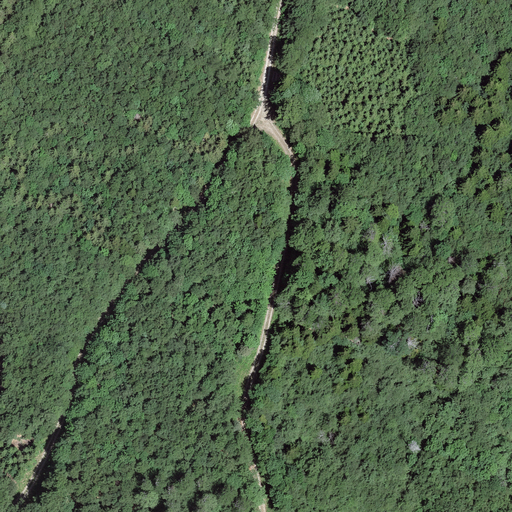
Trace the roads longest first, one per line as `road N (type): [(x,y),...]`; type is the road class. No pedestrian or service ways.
road 1 (track): [(263,511),(245,411),(296,180),(288,152),(261,117),(281,0)]
road 2 (track): [(10,511),(50,451),(88,341),(261,117)]
